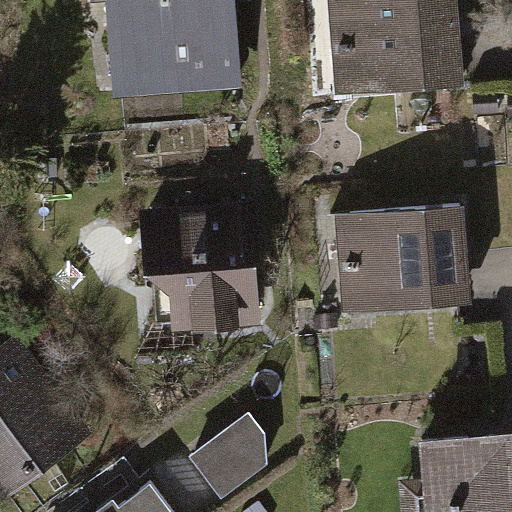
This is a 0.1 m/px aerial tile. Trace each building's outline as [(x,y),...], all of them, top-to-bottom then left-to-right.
[(234,0),(103,0),(111,93),(241,83),(234,0)] [(463,79),(456,0),(327,0),(335,89),(463,79)] [(250,197),(136,206),(140,265),(167,288),(171,328),(260,321),(250,197)] [(462,199),(334,210),(342,308),(470,297),(462,199)] [(0,492),(90,429),(17,326),(0,338),(0,492)] [(248,407),(188,452),(220,495),(267,460),(264,429),(248,407)] [(511,511),(511,436),(511,423),(417,431),(421,475),(397,477),(400,511),(511,511)] [(162,511),(143,485),(104,511),(162,511)]
